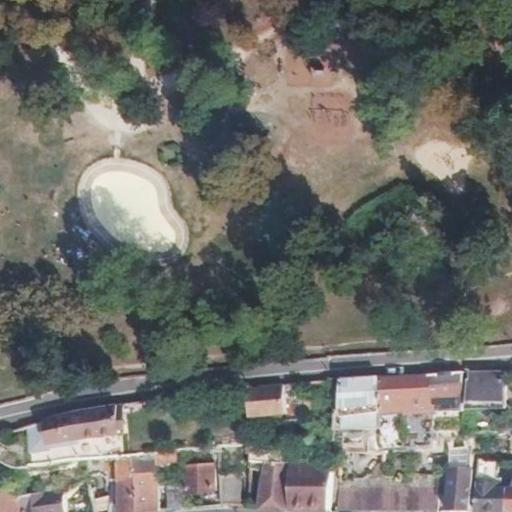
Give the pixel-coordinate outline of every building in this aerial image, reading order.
[(433,376),(433,374),(432,374),(384,376),(341,379),(342,417),(342,422),(381,424),(382,447),(432,444),(430,409),(406,411),(405,407),(465,400),(465,374),(433,376)] [(507,378),(472,379),(473,405),(468,405),(464,430),(509,433),(509,431),(506,405),(508,405),(507,378)] [(298,384),(289,385),(262,387),(262,389),(240,390),(241,403),(251,402),(252,417),(288,414),(288,399),(298,399),(298,384)] [(124,433),(120,406),(112,407),(74,414),(47,421),(51,444),(124,433)] [(266,461),(263,507),(263,510),(281,511),(291,511),(292,508),(291,469),(291,465),(291,463),(284,463),(283,448),(270,448),(270,461),(266,461)] [(138,476),(140,511),(141,511),(161,510),(156,461),(178,459),(176,449),(174,449),(136,455),(138,476)] [(250,473),(252,473),(252,472),(257,472),(257,468),(261,467),(261,449),(250,449),(250,473)] [(120,476),(120,477),(138,476),(136,455),(131,455),(118,457),(120,476)] [(476,511),(509,511),(511,487),(505,487),(505,478),(500,478),(501,459),(474,457),(473,476),(476,511)] [(217,489),(215,461),(186,463),(188,491),(217,489)] [(331,508),(333,490),(331,490),(333,463),(291,465),(291,469),(292,508),(331,508)] [(17,466),(21,489),(23,499),(45,494),(41,464),(17,466)] [(468,464),(466,464),(447,464),(446,470),(433,473),(440,510),(440,511),(471,511),(468,464)] [(440,510),(433,473),(432,473),(413,473),(411,477),(383,473),(367,472),(362,476),(341,475),(338,509),(388,510),(440,510)] [(86,478),(96,511),(111,511),(112,476),(102,477),(86,478)] [(112,476),(111,511),(121,511),(120,477),(120,476),(112,476)] [(120,477),(121,511),(134,511),(140,511),(138,476),(120,477)] [(220,476),(223,504),(224,504),(241,505),(240,476),(220,476)] [(168,498),(170,509),(182,508),(185,507),(183,488),(169,485),(168,498)] [(25,511),(23,499),(21,489),(0,491),(0,511),(25,511)] [(23,499),(25,511),(47,511),(45,494),(23,499)]
